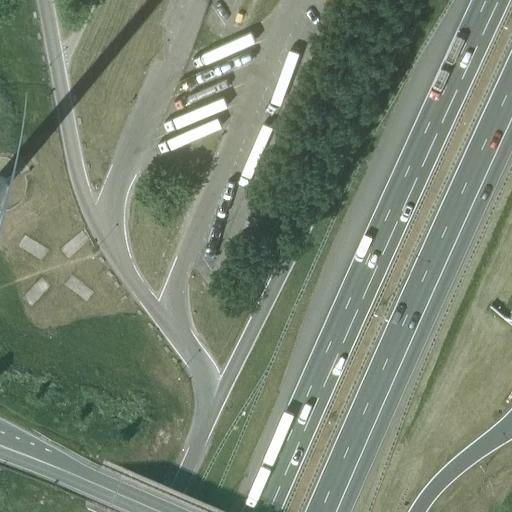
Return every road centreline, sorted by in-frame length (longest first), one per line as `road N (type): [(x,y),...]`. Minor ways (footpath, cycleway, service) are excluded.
road 1 (motorway): [(487,0),(259,511)]
road 2 (motorway): [(325,511),(511,90)]
road 3 (secondary): [(0,444),(159,511)]
road 4 (motorway): [(413,511),(449,470),(511,426)]
